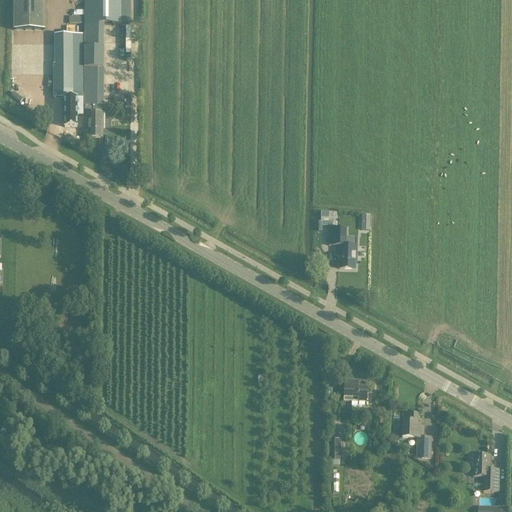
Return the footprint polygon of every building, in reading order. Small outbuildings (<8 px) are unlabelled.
[(13,0),(13,31),(44,31),(43,0),(13,0)] [(103,131),(104,130),(105,113),(103,113),(103,107),(103,70),(103,48),(103,25),(121,25),(121,24),(130,24),(130,9),(142,9),(141,0),(83,0),(84,25),(83,106),(84,106),(85,106),(85,114),(87,114),(87,139),(102,139),(103,131)] [(53,99),(64,99),(64,128),(76,128),(76,107),(80,107),(80,99),(83,99),(82,59),(83,59),(82,35),(71,36),(72,65),(53,65),(53,99)] [(114,99),(114,104),(124,104),(124,99),(122,96),(117,96),(114,99)] [(362,230),(372,231),(373,216),(363,215),(362,230)] [(356,247),(345,247),(346,229),(328,229),(327,247),(335,247),(335,257),(339,257),(339,270),(354,270),(355,262),(356,262),(356,247)] [(86,347),(73,346),(73,354),(85,355),(86,347)] [(366,403),(367,389),(358,388),(358,382),(343,381),(342,402),(366,403)] [(430,460),(430,451),(431,439),(422,439),(423,428),(416,428),(417,416),(402,415),(402,430),(408,430),(408,438),(416,439),(415,451),(415,460),(430,460)] [(338,461),(340,461),(340,440),(330,440),(330,461),(331,461),(331,466),(338,466),(338,461)] [(469,454),(468,471),(472,471),(472,478),(483,479),(482,492),(498,493),(498,470),(489,470),(490,456),(477,456),(477,454),(469,454)]
